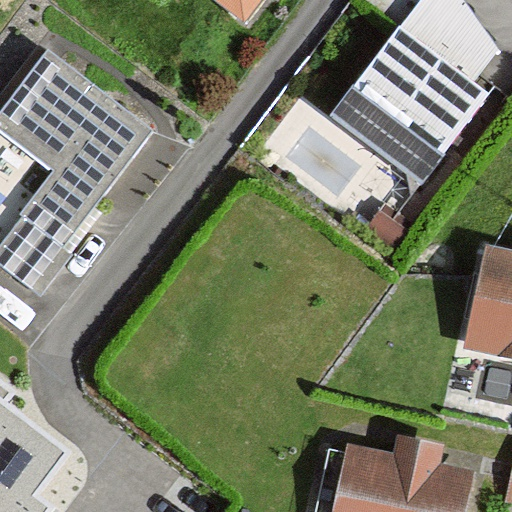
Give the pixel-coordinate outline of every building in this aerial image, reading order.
[(255,0),(214,0),(241,21),(255,0)] [(495,47),(457,0),(414,0),(332,117),(418,188),(487,97),(468,81),(495,47)] [(141,127),(45,50),(0,106),(0,127),(46,164),(11,207),(52,239),(141,127)] [(511,247),(485,242),(465,340),(511,349),(511,247)] [(0,410),(13,393),(0,383),(0,511),(37,511),(32,508),(65,463),(0,413),(0,410)] [(462,511),(472,463),(342,437),(327,511),(462,511)]
